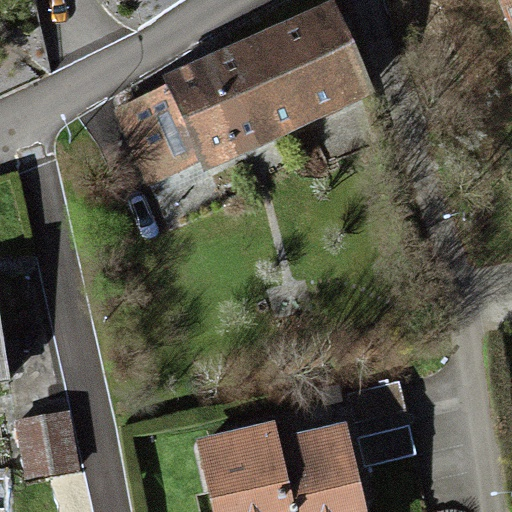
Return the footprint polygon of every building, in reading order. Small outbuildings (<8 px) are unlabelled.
[(511,0),(488,0),(511,61),(511,0)] [(332,32),(169,100),(204,183),(367,116),(332,32)] [(0,380),(10,378),(0,314),(0,380)] [(70,411),(15,422),(28,481),(82,470),(70,411)] [(361,511),(340,411),(197,441),(212,511),(361,511)]
